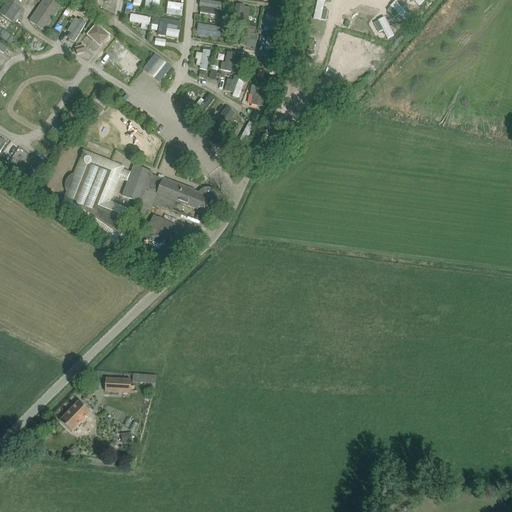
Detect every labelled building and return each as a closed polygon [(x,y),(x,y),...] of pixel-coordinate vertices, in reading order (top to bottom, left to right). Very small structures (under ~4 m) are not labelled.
[(22,9),(26,2),(27,0),(7,0),(8,1),(0,13),(0,14),(15,24),(24,10),(22,9)] [(44,32),(61,7),(49,0),(44,0),(30,22),(44,32)] [(233,14),(234,3),(207,1),(206,13),(233,14)] [(173,4),(172,12),(191,13),(191,5),(173,4)] [(236,5),(234,12),(236,13),(234,23),(241,25),(245,6),(236,5)] [(274,9),(273,26),(283,27),(284,9),(274,9)] [(72,10),(65,20),(70,23),(76,13),(72,10)] [(137,14),(136,24),(157,27),(158,17),(137,14)] [(161,19),(158,36),(166,37),(167,29),(180,31),(181,23),(161,19)] [(64,22),(56,34),(62,38),(70,27),(64,22)] [(86,36),(101,48),(111,36),(97,24),(86,36)] [(198,25),(197,35),(220,39),(221,28),(198,25)] [(4,26),(0,32),(0,34),(14,43),(19,35),(4,26)] [(203,52),(202,67),(215,68),(217,51),(209,50),(209,52),(203,52)] [(140,71),(144,66),(130,52),(125,57),(140,71)] [(227,71),(247,72),(248,54),(233,53),(233,63),(227,63),(227,71)] [(150,70),(163,79),(174,63),(161,55),(150,70)] [(247,99),(252,80),(240,76),(234,95),(247,99)] [(252,86),(250,94),(259,95),(257,106),(267,108),(271,89),(252,86)] [(82,101),(72,110),(77,115),(87,106),(82,101)] [(247,122),(250,117),(244,113),(240,118),(247,122)] [(236,121),(229,116),(229,117),(223,114),(216,123),(229,132),(236,121)] [(68,139),(77,124),(67,118),(58,133),(68,139)] [(254,120),(242,141),(252,147),(264,126),(254,120)] [(0,136),(0,146),(6,153),(14,145),(3,134),(0,136)] [(68,193),(61,209),(122,246),(133,231),(134,231),(134,230),(135,230),(137,223),(133,222),(130,229),(125,227),(130,215),(133,210),(132,209),(132,210),(111,202),(120,178),(128,181),(123,196),(141,203),(137,214),(144,217),(147,211),(150,212),(152,208),(160,207),(173,211),(176,202),(180,203),(194,208),(203,212),(204,208),(208,210),(212,201),(215,199),(212,194),(209,195),(203,193),(201,196),(193,193),(195,191),(163,179),(163,181),(151,177),(153,174),(134,166),(131,173),(123,170),(124,168),(83,152),(80,161),(74,176),(72,176),(70,177),(68,179),(67,181),(66,183),(65,185),(65,188),(65,190),(66,192),(68,193)] [(148,231),(160,237),(169,241),(176,226),(154,217),(148,231)] [(156,376),(133,374),(132,383),(156,385),(156,376)] [(105,393),(130,394),(131,381),(106,380),(105,393)] [(60,422),(67,429),(71,433),(90,414),(78,403),(60,422)] [(132,433),(124,434),(125,444),(132,443),(132,433)]
